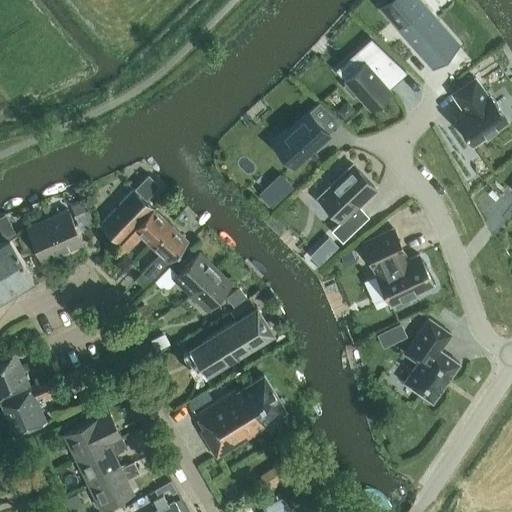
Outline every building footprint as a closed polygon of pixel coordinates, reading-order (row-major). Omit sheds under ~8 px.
[(417,0),(404,0),(388,14),(433,65),(457,44),(417,0)] [(364,61),(345,78),(347,81),(343,85),(353,95),(357,92),(370,107),(390,89),(385,84),(394,76),(378,58),(369,66),(364,61)] [(456,118),(473,143),(506,120),(489,95),(488,96),(475,77),(452,92),(466,111),(456,118)] [(338,110),(344,117),(353,109),(349,104),(344,104),(338,110)] [(308,111),(273,143),(292,165),(328,133),(308,111)] [(331,229),(342,241),(369,216),(358,205),(376,188),(353,164),(318,197),(341,220),(331,229)] [(100,224),(119,242),(153,207),(145,199),(159,185),(148,174),(100,224)] [(292,186),(282,175),(270,187),(280,197),(292,186)] [(82,201),(69,207),(73,216),(74,216),(80,229),(92,224),(86,210),(86,211),(82,201)] [(149,244),(169,223),(153,207),(119,242),(116,246),(123,253),(140,235),(149,244)] [(47,217),(62,252),(82,243),(67,208),(47,217)] [(14,234),(4,214),(0,215),(0,231),(4,239),(14,234)] [(41,260),(62,252),(47,217),(27,226),(41,260)] [(187,240),(169,223),(149,244),(158,252),(141,271),(150,279),(167,260),(168,261),(187,240)] [(393,228),(361,242),(390,303),(393,301),(395,306),(409,300),(406,295),(432,283),(418,253),(407,259),(393,228)] [(0,297),(32,278),(9,239),(0,244),(0,297)] [(189,293),(215,266),(199,251),(173,278),(189,293)] [(352,251),(342,256),(347,266),(357,261),(352,251)] [(231,281),(215,266),(189,293),(205,309),(231,281)] [(243,294),(233,284),(217,301),(227,311),(243,294)] [(249,297),(229,310),(234,319),(255,306),(249,297)] [(145,305),(134,310),(140,323),(152,318),(145,305)] [(205,375),(273,332),(256,305),(255,306),(234,319),(188,348),(205,375)] [(404,381),(432,401),(459,363),(439,349),(451,333),(428,317),(403,352),(417,361),(404,381)] [(0,395),(29,384),(15,351),(0,357),(0,395)] [(199,430),(216,457),(260,429),(258,427),(285,410),(263,374),(236,391),(234,389),(194,414),(203,427),(199,430)] [(0,402),(15,435),(46,421),(36,397),(43,394),(44,398),(59,392),(58,388),(53,377),(30,387),(31,388),(0,401),(0,402)] [(96,417),(63,433),(75,459),(109,442),(108,442),(121,436),(109,411),(96,417)] [(121,467),(121,466),(114,453),(127,448),(121,436),(108,442),(109,442),(75,459),(88,483),(121,467)] [(262,469),(271,486),(292,473),(283,457),(262,469)] [(133,461),(121,466),(121,467),(88,483),(100,508),(133,492),(126,478),(139,472),(133,461)] [(269,511),(297,511),(287,493),(266,504),(269,511)] [(153,500),(158,510),(159,509),(160,511),(180,511),(174,501),(168,504),(162,494),(153,500)]
